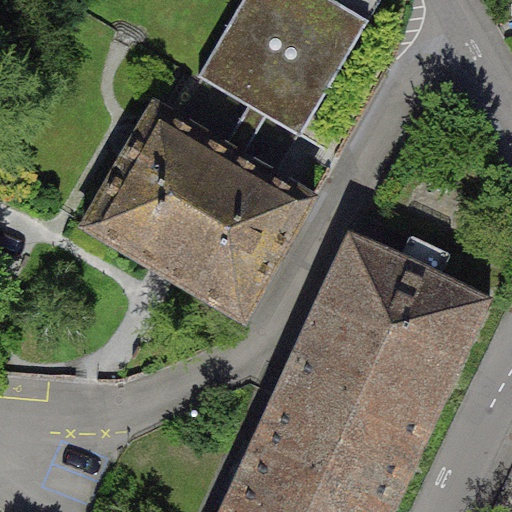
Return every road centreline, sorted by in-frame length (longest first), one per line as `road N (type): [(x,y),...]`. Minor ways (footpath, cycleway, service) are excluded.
road 1 (residential): [(473,39),(412,80),(273,350),(241,377),(187,400),(82,418),(0,419)]
road 2 (residential): [(454,511),(511,399)]
